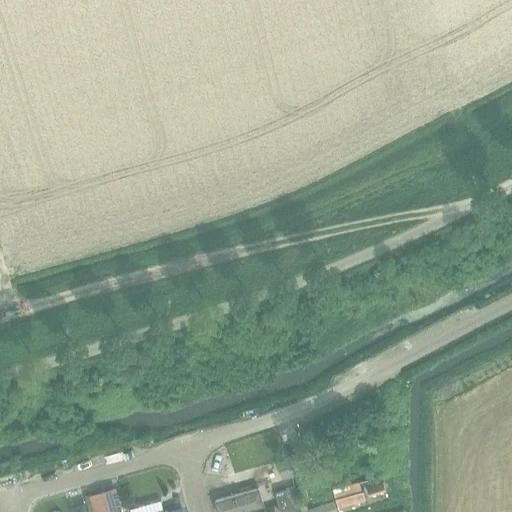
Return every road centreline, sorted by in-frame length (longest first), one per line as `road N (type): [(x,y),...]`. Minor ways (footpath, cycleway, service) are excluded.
road 1 (unclassified): [(0,375),(254,301),(511,189)]
road 2 (track): [(0,315),(209,255),(462,211)]
road 3 (unclassified): [(180,440),(330,394),(511,301)]
road 4 (residential): [(2,485),(180,440)]
